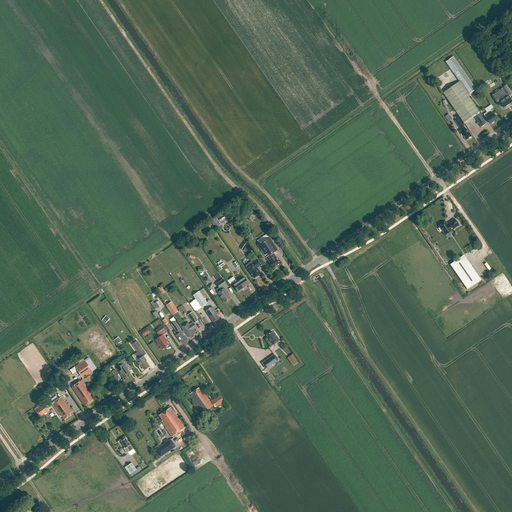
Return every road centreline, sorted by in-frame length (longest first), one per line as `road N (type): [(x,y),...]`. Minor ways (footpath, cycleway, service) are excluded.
road 1 (tertiary): [(0,480),(511,126)]
road 2 (track): [(104,0),(304,270)]
